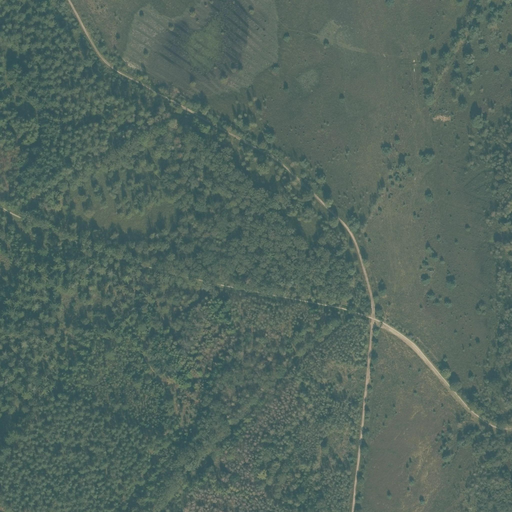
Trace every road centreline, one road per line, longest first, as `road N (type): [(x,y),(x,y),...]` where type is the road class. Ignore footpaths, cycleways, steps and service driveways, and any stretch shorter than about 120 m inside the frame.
road 1 (track): [(253,147),(348,229),(366,281),(373,307),(352,511)]
road 2 (track): [(162,511),(210,453),(354,311)]
road 3 (track): [(68,0),(107,64),(253,147)]
